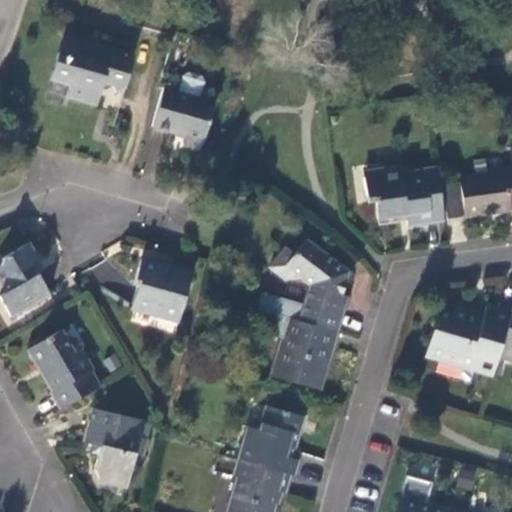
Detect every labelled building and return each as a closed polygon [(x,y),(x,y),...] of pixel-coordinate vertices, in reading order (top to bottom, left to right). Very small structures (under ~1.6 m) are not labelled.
[(67,36),(75,17),(69,15),(62,35),(67,36)] [(74,97),(95,23),(75,17),(67,36),(62,35),(51,75),(68,81),(65,95),(74,97)] [(135,34),(95,23),(74,97),(95,104),(102,82),(107,80),(113,94),(124,90),(134,54),(130,53),(135,34)] [(180,73),(175,90),(198,96),(203,79),(198,72),(185,69),(180,73)] [(61,103),(65,95),(68,81),(51,75),(44,98),(61,103)] [(175,90),(162,85),(151,124),(200,137),(212,100),(198,96),(175,90)] [(447,221),(440,168),(404,174),(403,166),(385,169),(386,176),(365,180),(369,206),(378,204),(380,220),(410,217),(412,226),(447,221)] [(511,167),(507,169),(508,172),(464,178),(470,218),(511,213),(511,167)] [(386,176),(385,169),(364,173),(365,180),(386,176)] [(333,330),(344,293),(351,267),(306,238),(296,252),(287,247),(273,268),(290,278),(309,279),(314,283),(309,304),(287,298),(282,314),(333,330)] [(46,293),(34,271),(30,263),(34,260),(35,260),(24,241),(0,255),(0,285),(3,290),(0,291),(0,300),(8,315),(46,293)] [(30,263),(34,271),(38,269),(34,260),(30,263)] [(181,324),(195,276),(174,270),(174,272),(163,269),(163,267),(146,261),(138,286),(142,287),(137,306),(162,314),(162,318),(181,324)] [(267,291),(261,309),(280,314),(282,314),(287,298),(267,291)] [(333,330),(341,332),(352,296),(344,293),(333,330)] [(429,352),(496,373),(501,354),(511,318),(511,310),(489,303),(485,316),(458,308),(455,314),(442,310),(429,352)] [(323,391),(341,332),(333,330),(282,314),(280,314),(274,334),(287,338),(276,376),(323,391)] [(511,318),(501,354),(511,356),(511,318)] [(56,389),(65,404),(98,385),(79,348),(72,352),(58,331),(28,348),(52,391),(56,389)] [(249,425),(240,459),(293,474),(296,475),(301,459),(294,457),(297,449),(300,445),(308,416),(268,404),(262,428),(249,425)] [(87,443),(94,445),(102,447),(100,456),(96,472),(101,481),(131,486),(137,455),(146,456),(149,439),(141,437),(144,421),(94,410),(87,443)] [(102,447),(94,445),(91,454),(100,456),(102,447)] [(293,474),(240,459),(235,476),(238,477),(227,511),(275,511),(281,492),(286,494),(293,474)] [(468,511),(469,509),(450,504),(449,510),(402,498),(397,511),(468,511)]
